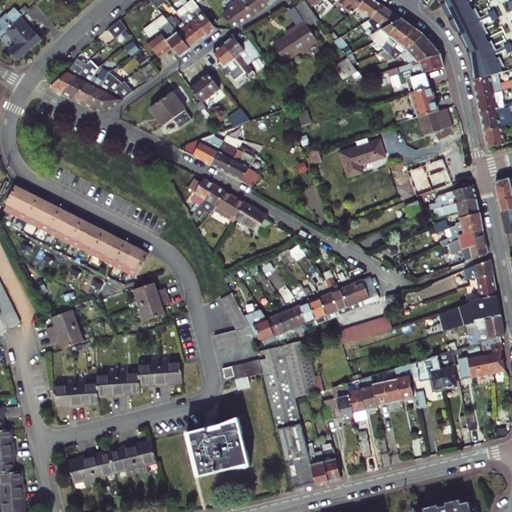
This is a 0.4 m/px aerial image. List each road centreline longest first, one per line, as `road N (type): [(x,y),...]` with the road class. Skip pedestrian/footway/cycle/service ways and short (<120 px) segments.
road 1 (residential): [(39,443),(195,402),(213,376),(176,259),(18,169),(7,122),(24,85)]
road 2 (residential): [(411,285),(104,123)]
road 3 (residential): [(260,511),(511,450)]
road 4 (residential): [(104,123),(284,0)]
road 5 (residential): [(0,259),(27,319),(18,354),(39,443)]
road 6 (tertiary): [(410,7),(450,49),(480,168)]
road 7 (tertiary): [(480,168),(511,319)]
road 8 (residential): [(24,85),(112,0)]
